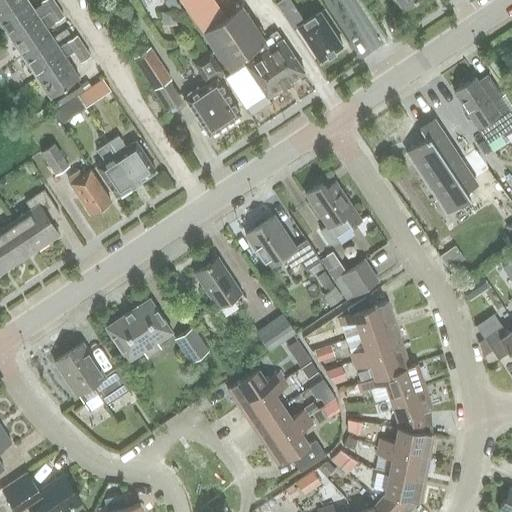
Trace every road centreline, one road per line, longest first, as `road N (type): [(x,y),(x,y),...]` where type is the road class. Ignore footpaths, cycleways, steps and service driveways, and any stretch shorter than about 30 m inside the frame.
road 1 (residential): [(474,414),(442,297),(331,128)]
road 2 (residential): [(65,0),(204,207)]
road 3 (tertiary): [(0,346),(204,207)]
road 4 (tertiary): [(331,128),(511,3)]
road 5 (tertiary): [(204,207),(331,128)]
road 6 (residential): [(104,468),(41,419),(0,363)]
